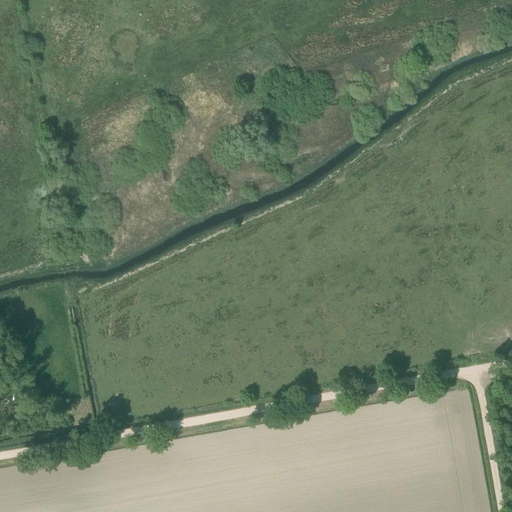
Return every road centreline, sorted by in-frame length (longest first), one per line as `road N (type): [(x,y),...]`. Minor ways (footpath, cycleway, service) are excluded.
road 1 (track): [(511,363),(0,459)]
road 2 (track): [(501,511),(476,369)]
